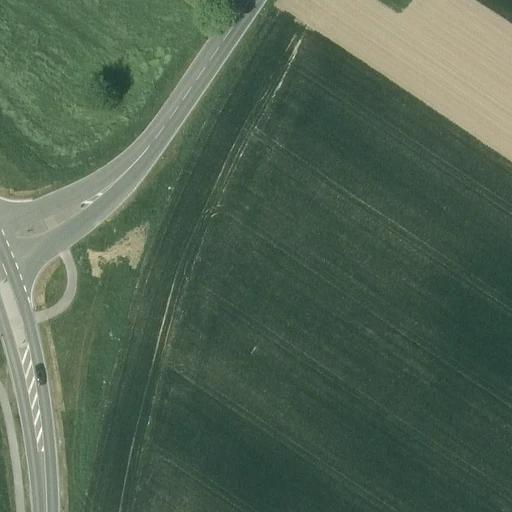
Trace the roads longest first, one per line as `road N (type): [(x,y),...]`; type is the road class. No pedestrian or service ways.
road 1 (unclassified): [(113,185),(158,138),(251,0)]
road 2 (unclassified): [(0,268),(78,227),(113,185)]
road 3 (tertiary): [(32,391),(19,295),(0,272)]
road 4 (tertiary): [(44,511),(32,391)]
road 5 (unclassified): [(113,185),(0,227)]
